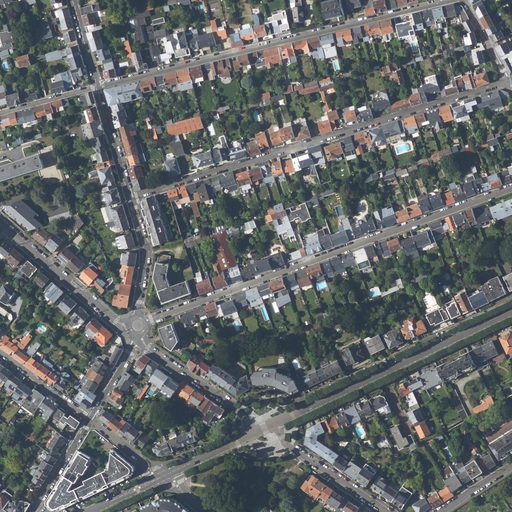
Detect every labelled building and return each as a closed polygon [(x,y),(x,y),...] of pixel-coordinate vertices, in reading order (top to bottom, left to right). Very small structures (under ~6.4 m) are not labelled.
[(51,0),(54,8),(64,6),(62,0),(51,0)] [(290,0),(291,5),(295,4),(295,9),(294,9),(295,23),(304,22),(303,8),(302,8),(301,0),(302,0),(290,0)] [(332,0),(321,3),(326,21),(345,16),(340,0),(332,0)] [(347,0),(349,8),(361,5),(359,0),(347,0)] [(375,13),(373,2),(366,4),(365,1),(364,0),(362,0),(366,15),(375,13)] [(373,2),(375,13),(387,10),(384,0),(372,0),(373,2)] [(384,0),(387,10),(396,8),(394,0),(384,0)] [(476,11),(485,6),(484,5),(487,4),(485,1),(474,6),(476,11)] [(82,8),(84,15),(93,13),(101,10),(99,4),(82,8)] [(454,4),(443,7),(445,16),(456,14),(460,13),(462,24),(463,23),(468,32),(475,30),(462,6),(460,5),(454,7),(454,4)] [(480,18),(488,14),(486,10),(485,6),(476,11),(480,18)] [(58,10),(61,20),(71,17),(69,7),(58,10)] [(436,23),(436,24),(446,21),(445,18),(445,16),(443,7),(433,9),(436,23)] [(423,12),(425,22),(426,26),(436,24),(436,23),(433,9),(423,12)] [(147,40),(156,38),(154,30),(152,22),(145,24),(144,17),(150,16),(148,10),(139,13),(133,14),(134,19),(136,19),(138,26),(136,27),(138,33),(134,34),(136,41),(146,38),(147,40)] [(283,12),(272,15),(272,16),(267,17),(269,23),(272,34),(278,33),(277,29),(279,29),(280,32),(287,31),(286,29),(290,28),(286,14),(283,14),(283,12)] [(84,15),(89,33),(98,30),(93,13),(84,15)] [(414,30),(414,31),(424,29),(420,13),(410,15),(412,23),(414,30)] [(486,30),(494,25),(493,22),(488,14),(480,18),(486,30)] [(499,20),(500,22),(511,17),(509,14),(499,20)] [(414,30),(412,23),(410,15),(394,18),(399,38),(410,36),(409,32),(414,30)] [(257,35),(258,38),(272,34),(269,23),(258,25),(255,16),(252,17),(257,35)] [(61,20),(63,30),(74,27),(71,17),(61,20)] [(383,35),(384,41),(391,39),(390,33),(394,32),(391,19),(385,21),(386,22),(380,23),(383,35)] [(381,35),(383,35),(380,23),(380,22),(369,25),(372,35),(377,33),(380,32),(381,35)] [(1,46),(3,51),(8,50),(14,48),(13,43),(17,41),(14,30),(10,32),(7,23),(4,24),(6,30),(0,31),(0,37),(2,37),(4,46),(1,46)] [(49,24),(46,24),(44,25),(46,33),(47,38),(54,36),(52,29),(51,30),(49,24)] [(494,25),(486,30),(489,35),(490,35),(491,36),(495,33),(496,34),(501,31),(502,31),(498,24),(494,25)] [(241,33),(243,41),(254,39),(254,43),(258,42),(258,38),(257,35),(254,35),(253,28),(247,29),(246,25),(239,27),(240,28),(241,33)] [(363,37),(364,42),(370,40),(369,38),(372,38),(372,35),(369,25),(360,27),(363,37)] [(353,39),(354,44),(359,43),(358,39),(363,37),(360,27),(351,29),(353,39)] [(195,50),(202,48),(198,33),(197,29),(185,33),(190,49),(195,48),(195,50)] [(340,45),(340,46),(345,45),(344,42),(353,39),(351,29),(333,33),(335,45),(336,44),(338,43),(338,46),(340,45)] [(64,33),(67,42),(77,39),(74,30),(64,33)] [(97,50),(104,48),(103,44),(99,30),(98,30),(89,33),(94,51),(97,50)] [(156,30),(154,30),(156,38),(156,40),(166,38),(164,30),(157,32),(156,30)] [(226,30),(225,30),(214,33),(214,35),(218,51),(222,51),(220,43),(219,44),(218,40),(227,38),(226,30)] [(490,37),(493,43),(501,39),(504,37),(501,31),(496,34),(495,33),(491,36),(490,37)] [(170,36),(176,58),(186,56),(186,54),(187,54),(186,50),(190,49),(185,33),(185,32),(170,36)] [(202,48),(214,45),(212,39),(211,35),(211,33),(202,35),(201,32),(198,33),(202,48)] [(462,35),(465,45),(469,44),(477,42),(474,32),(462,35)] [(47,38),(46,33),(32,37),(34,42),(47,38)] [(243,41),(241,33),(228,36),(232,48),(244,45),(243,41)] [(333,33),(320,36),(325,56),(326,59),(338,56),(335,45),(333,33)] [(307,40),(309,49),(310,51),(310,53),(320,51),(321,57),(325,56),(320,36),(307,40)] [(67,42),(68,47),(78,45),(77,39),(67,42)] [(503,44),(501,39),(493,43),(501,57),(511,51),(509,46),(505,48),(504,46),(505,46),(503,43),(503,44)] [(307,40),(292,43),(294,49),(295,54),(302,52),(304,58),(311,56),(310,53),(310,51),(309,49),(307,40)] [(124,42),(128,57),(131,57),(134,56),(133,54),(129,41),(124,42)] [(281,46),(284,58),(289,56),(291,63),(297,61),(295,54),(294,49),(292,43),(281,46)] [(154,55),(160,53),(157,44),(151,45),(154,55)] [(68,47),(60,50),(62,56),(68,54),(73,70),(85,66),(81,54),(80,54),(79,51),(80,51),(78,45),(68,47)] [(97,50),(100,61),(112,58),(109,46),(107,47),(104,48),(97,50)] [(265,58),(267,65),(268,68),(275,67),(274,63),(282,61),(278,47),(263,50),(265,58)] [(62,57),(62,56),(60,50),(46,53),(47,56),(48,61),(62,57)] [(263,50),(248,54),(251,65),(256,64),(257,67),(267,65),(265,58),(263,50)] [(473,52),(473,53),(474,58),(476,64),(485,62),(481,50),(473,52)] [(510,75),(511,74),(511,50),(511,51),(501,57),(510,75)] [(134,56),(135,62),(143,60),(141,52),(133,54),(134,56)] [(18,57),(21,67),(35,63),(32,53),(18,57)] [(233,61),(236,71),(247,68),(247,69),(252,68),(251,65),(248,54),(239,56),(240,60),(233,61)] [(206,64),(207,69),(208,72),(208,75),(209,76),(210,80),(213,79),(212,77),(215,77),(214,75),(219,73),(220,76),(222,77),(225,76),(227,77),(229,77),(230,75),(229,71),(231,70),(229,59),(206,64)] [(143,60),(135,62),(136,65),(138,71),(149,69),(147,63),(144,64),(143,60)] [(103,64),(107,79),(117,76),(115,69),(113,70),(111,62),(103,64)] [(189,69),(192,79),(208,75),(208,72),(207,69),(206,64),(189,69)] [(397,64),(383,67),(384,71),(381,72),(382,76),(393,73),(393,75),(395,76),(397,84),(405,82),(400,67),(398,68),(397,64)] [(73,70),(72,70),(69,71),(71,75),(72,81),(75,80),(76,82),(83,80),(82,76),(87,74),(85,66),(73,70)] [(188,85),(189,89),(194,88),(192,79),(189,69),(176,72),(181,87),(188,85)] [(63,80),(64,84),(66,91),(68,90),(68,87),(74,86),(72,81),(71,75),(68,76),(69,71),(61,73),(63,80)] [(176,72),(164,75),(167,88),(173,87),(174,91),(181,89),(181,87),(176,72)] [(486,72),(473,76),(476,86),(489,82),(486,72)] [(463,77),(467,89),(476,86),(473,76),(472,74),(463,77)] [(156,86),(157,90),(162,89),(162,90),(167,88),(164,75),(154,77),(156,86)] [(462,76),(455,78),(455,80),(459,91),(461,90),(461,91),(466,89),(462,76)] [(42,78),(46,96),(50,95),(45,77),(42,78)] [(140,81),(143,93),(153,90),(152,87),(155,86),(153,78),(140,81)] [(424,91),(426,96),(440,91),(439,88),(437,81),(430,83),(428,78),(421,80),(423,87),(424,91)] [(52,83),(55,94),(66,91),(64,84),(63,80),(52,83)] [(334,120),(339,119),(337,113),(336,110),(332,112),(331,109),(329,110),(323,90),(329,88),(330,93),(336,91),(332,80),(331,81),(318,84),(320,89),(324,103),(326,110),(327,115),(328,119),(329,121),(332,131),(337,129),(334,120)] [(440,91),(442,97),(459,92),(459,91),(455,80),(452,81),(454,87),(445,90),(444,87),(442,88),(442,87),(439,88),(440,91)] [(140,81),(122,86),(127,102),(144,98),(143,93),(140,81)] [(287,85),(289,92),(296,90),(300,89),(304,88),(302,84),(295,86),(296,87),(293,88),(292,84),(287,85)] [(311,91),(320,89),(318,84),(310,86),(304,88),(300,89),(301,93),(305,92),(306,93),(308,92),(309,93),(312,93),(311,91)] [(105,90),(110,106),(113,105),(127,102),(122,86),(105,90)] [(423,87),(418,89),(419,93),(422,103),(427,101),(426,96),(424,91),(423,87)] [(410,98),(412,106),(422,103),(419,93),(418,89),(417,88),(412,89),(413,94),(409,96),(410,98)] [(369,104),(372,113),(375,112),(376,112),(376,111),(382,109),(382,108),(391,105),(391,104),(386,89),(379,91),(381,98),(368,102),(369,104)] [(19,92),(22,103),(38,98),(36,92),(31,94),(30,90),(22,92),(22,90),(19,90),(19,92)] [(0,104),(9,103),(7,95),(6,91),(0,93),(0,104)] [(498,91),(493,92),(494,95),(489,96),(488,94),(481,96),(485,107),(490,105),(491,110),(503,107),(498,91)] [(19,92),(7,95),(9,103),(10,106),(22,103),(19,92)] [(80,95),(84,106),(96,103),(92,92),(80,95)] [(259,95),(260,100),(265,99),(270,97),(271,97),(270,92),(259,95)] [(271,102),(284,99),(283,94),(271,97),(270,97),(271,102)] [(465,104),(468,112),(485,107),(481,96),(464,101),(465,104)] [(62,100),(64,107),(70,105),(68,98),(62,100)] [(412,106),(410,98),(400,101),(401,102),(396,104),(398,110),(412,106)] [(47,114),(49,120),(53,119),(52,113),(65,109),(64,107),(62,100),(45,104),(47,114)] [(401,102),(400,101),(391,104),(391,105),(393,112),(398,110),(396,104),(401,102)] [(127,102),(113,105),(113,108),(114,113),(115,113),(126,110),(129,109),(127,102)] [(37,118),(38,122),(43,121),(42,115),(47,114),(45,104),(34,107),(37,118)] [(358,119),(359,122),(373,118),(372,113),(369,104),(355,109),(358,119)] [(460,117),(461,121),(470,118),(468,112),(465,104),(452,108),(455,117),(456,119),(460,117)] [(438,109),(442,121),(455,117),(452,108),(451,105),(438,109)] [(88,109),(91,119),(91,122),(101,119),(97,106),(88,109)] [(344,117),(345,123),(358,119),(355,109),(354,106),(342,110),(342,112),(344,117)] [(29,122),(30,123),(31,126),(38,124),(38,122),(37,118),(34,107),(16,112),(18,119),(18,122),(19,123),(19,125),(29,122)] [(436,126),(438,130),(445,128),(442,121),(438,109),(426,112),(429,120),(430,122),(430,123),(431,127),(436,126)] [(116,116),(117,120),(128,117),(126,110),(115,113),(116,116)] [(0,116),(0,119),(2,127),(12,124),(12,125),(19,123),(18,122),(18,119),(16,112),(0,116)] [(422,127),(422,126),(421,123),(429,120),(426,112),(414,116),(417,125),(418,128),(422,127)] [(120,127),(128,124),(127,121),(131,120),(130,116),(128,117),(117,120),(114,121),(116,128),(120,127)] [(179,134),(190,131),(199,128),(204,127),(201,116),(177,122),(167,125),(176,156),(185,154),(179,134)] [(408,127),(417,125),(414,116),(405,119),(408,127)] [(83,124),(88,139),(89,139),(105,134),(101,119),(91,122),(83,124)] [(332,131),(329,121),(328,119),(322,120),(318,122),(321,134),(332,131)] [(390,123),(382,126),(383,128),(385,136),(388,143),(388,144),(401,140),(399,133),(406,131),(402,120),(393,122),(394,124),(390,125),(390,123)] [(297,141),(311,137),(309,134),(309,131),(306,121),(300,123),(299,124),(297,125),(296,124),(292,126),(295,134),(296,137),(297,141)] [(120,127),(123,139),(134,136),(137,135),(136,130),(132,131),(130,124),(128,124),(120,127)] [(283,141),(280,130),(280,129),(279,126),(269,129),(274,144),(283,142),(283,141)] [(280,130),(283,141),(296,137),(295,134),(292,126),(280,129),(280,130)] [(373,143),(374,146),(378,145),(378,146),(388,143),(385,136),(383,128),(379,130),(374,132),(373,128),(369,130),(373,143)] [(354,135),(356,141),(356,144),(354,145),(355,149),(357,155),(363,153),(361,144),(367,142),(368,145),(373,143),(369,130),(354,135)] [(258,144),(260,149),(269,146),(265,132),(262,133),(263,136),(257,138),(257,140),(258,144)] [(95,142),(98,153),(106,150),(105,145),(108,144),(105,134),(89,139),(90,144),(95,142)] [(217,149),(211,151),(214,163),(227,159),(225,156),(230,154),(229,150),(225,135),(220,136),(224,149),(217,151),(217,149)] [(15,143),(16,145),(24,143),(22,136),(15,138),(17,142),(15,143)] [(137,144),(134,136),(123,139),(126,148),(137,144)] [(344,138),(339,139),(340,143),(341,144),(345,142),(346,146),(342,147),(343,152),(345,157),(352,155),(351,150),(355,149),(354,145),(353,142),(351,136),(344,138)] [(488,141),(491,151),(495,150),(494,145),(500,143),(498,137),(495,138),(488,141)] [(230,154),(232,161),(249,156),(246,147),(245,144),(244,140),(237,142),(239,147),(229,150),(230,154)] [(324,155),(326,162),(329,161),(329,160),(337,157),(336,154),(343,152),(342,147),(341,144),(340,143),(321,149),(324,155)] [(126,148),(129,157),(138,154),(143,152),(141,149),(138,150),(137,144),(126,148)] [(260,149),(258,144),(246,147),(249,156),(261,152),(260,149)] [(0,167),(0,181),(38,170),(44,187),(66,180),(55,145),(39,150),(40,155),(0,167)] [(310,152),(313,164),(314,163),(313,159),(324,155),(321,149),(320,145),(309,148),(310,152)] [(465,149),(467,154),(474,152),(472,146),(465,149)] [(440,153),(441,157),(453,153),(451,148),(439,151),(440,153)] [(99,162),(106,160),(109,159),(109,158),(106,150),(98,153),(91,155),(93,161),(98,159),(99,162)] [(195,166),(198,168),(214,163),(211,151),(200,154),(197,152),(194,153),(192,156),(195,166)] [(298,155),(298,157),(301,165),(301,168),(313,164),(310,152),(298,155)] [(129,157),(131,166),(140,163),(141,163),(138,154),(129,157)] [(175,159),(172,157),(168,158),(167,161),(165,162),(168,173),(169,176),(173,175),(173,176),(182,173),(177,158),(175,159)] [(292,159),(294,162),(297,161),(299,166),(301,165),(298,157),(292,159)] [(110,166),(115,164),(113,158),(109,159),(106,160),(106,162),(96,165),(98,170),(105,167),(110,166)] [(292,159),(281,162),(284,172),(290,171),(290,172),(296,170),(294,162),(292,159)] [(268,161),(259,163),(261,167),(263,175),(264,177),(266,183),(276,180),(275,177),(273,171),(266,173),(265,168),(269,166),(268,161)] [(276,165),(271,167),(273,171),(275,177),(280,175),(281,177),(285,176),(284,172),(281,162),(281,161),(275,163),(276,165)] [(128,167),(132,180),(144,176),(140,163),(131,166),(128,167)] [(100,175),(103,184),(108,182),(109,186),(114,184),(116,184),(114,180),(115,180),(110,166),(105,167),(98,170),(89,173),(91,178),(100,175)] [(249,171),(252,181),(264,177),(263,175),(261,167),(249,171)] [(511,180),(511,176),(509,169),(499,173),(503,184),(511,180)] [(219,176),(222,187),(227,185),(227,186),(229,186),(231,191),(239,189),(234,171),(219,176)] [(243,172),(248,189),(252,187),(251,183),(253,183),(252,181),(249,171),(243,172)] [(242,194),(249,192),(248,189),(243,172),(236,174),(242,194)] [(364,176),(366,182),(381,177),(383,176),(382,174),(382,172),(378,173),(377,172),(364,176)] [(476,172),(473,173),(474,175),(480,192),(490,189),(492,188),(490,182),(488,183),(486,177),(479,179),(476,172)] [(161,176),(163,182),(170,180),(169,176),(168,173),(161,176)] [(381,177),(383,181),(395,176),(394,173),(383,176),(381,177)] [(490,182),(492,188),(503,184),(499,173),(488,177),(490,182)] [(480,192),(474,175),(466,178),(467,184),(464,185),(465,187),(468,197),(480,192)] [(132,180),(136,191),(148,187),(145,176),(144,176),(132,180)] [(212,178),(215,187),(220,185),(221,188),(223,188),(222,187),(219,176),(212,178)] [(211,193),(214,192),(212,188),(215,188),(215,187),(212,178),(204,180),(206,184),(210,199),(211,201),(213,200),(211,193)] [(468,197),(465,187),(464,185),(464,184),(456,187),(455,182),(449,184),(452,191),(455,201),(468,197)] [(196,183),(186,186),(188,192),(191,191),(192,195),(194,196),(195,199),(194,200),(191,201),(191,203),(196,218),(201,217),(197,202),(202,200),(200,193),(198,186),(196,183)] [(104,191),(109,206),(111,205),(122,202),(120,198),(121,197),(120,192),(119,192),(118,188),(117,188),(116,184),(114,184),(109,186),(102,188),(103,192),(104,191)] [(206,184),(198,186),(200,193),(202,200),(202,201),(210,199),(206,184)] [(187,204),(191,203),(191,201),(189,196),(188,192),(186,186),(177,188),(182,204),(186,203),(187,204)] [(169,191),(173,207),(182,204),(177,188),(169,191)] [(441,195),(444,205),(455,201),(452,191),(441,195)] [(305,197),(306,202),(317,199),(322,197),(321,192),(305,197)] [(430,202),(432,210),(436,209),(444,205),(441,195),(440,193),(433,195),(432,192),(427,194),(427,195),(430,202)] [(142,202),(155,246),(169,242),(167,233),(164,222),(163,223),(160,212),(161,212),(158,201),(157,201),(155,195),(144,199),(142,202)] [(258,200),(263,217),(266,216),(271,215),(276,213),(273,206),(270,195),(258,200)] [(419,202),(423,213),(432,210),(430,202),(427,195),(417,198),(419,202)] [(494,218),(495,220),(511,213),(511,198),(490,207),(494,218)] [(22,199),(2,206),(26,227),(31,232),(45,228),(33,217),(40,215),(22,199)] [(122,202),(111,205),(112,208),(106,209),(110,221),(111,221),(127,216),(122,202)] [(423,213),(419,202),(406,207),(407,208),(410,218),(423,213)] [(273,206),(276,213),(285,210),(284,206),(283,203),(273,206)] [(290,208),(285,210),(289,222),(295,220),(294,219),(299,218),(302,222),(308,220),(307,219),(311,218),(305,203),(299,205),(301,208),(291,212),(290,208)] [(375,213),(380,229),(398,222),(395,213),(393,207),(388,209),(387,208),(375,213)] [(480,210),(474,212),(478,223),(478,224),(479,227),(486,224),(485,221),(494,218),(490,207),(483,210),(481,211),(480,210)] [(395,213),(398,222),(410,218),(407,208),(395,213)] [(465,211),(471,226),(478,223),(474,212),(472,208),(465,211)] [(271,215),(272,218),(278,234),(287,230),(289,236),(294,234),(289,222),(285,210),(276,213),(271,215)] [(453,215),(457,227),(465,224),(467,223),(468,228),(471,227),(471,226),(465,211),(453,215)] [(70,212),(49,218),(50,223),(72,217),(70,212)] [(67,220),(78,230),(84,223),(79,215),(77,216),(72,217),(68,218),(67,220)] [(356,238),(370,233),(369,231),(373,230),(376,228),(372,217),(368,218),(367,217),(364,215),(362,219),(357,220),(358,222),(351,224),(356,238)] [(445,232),(457,228),(457,227),(453,215),(441,220),(445,232)] [(127,216),(111,221),(113,226),(117,225),(119,232),(130,228),(127,216)] [(243,230),(244,232),(247,231),(246,228),(256,225),(254,220),(241,224),(243,230)] [(431,229),(431,230),(432,230),(434,236),(445,232),(441,220),(429,224),(431,229)] [(235,233),(243,230),(241,224),(237,226),(233,227),(235,233)] [(330,235),(334,245),(356,238),(351,224),(346,226),(347,229),(330,235)] [(468,234),(465,224),(457,227),(457,228),(460,237),(468,234)] [(233,227),(228,229),(225,230),(227,236),(235,233),(233,227)] [(34,235),(45,245),(53,235),(45,228),(39,230),(34,235)] [(417,235),(412,237),(416,248),(422,246),(428,244),(428,245),(433,244),(434,248),(437,246),(431,230),(431,229),(416,234),(417,235)] [(230,273),(233,282),(243,279),(239,268),(227,238),(227,236),(225,230),(220,232),(209,235),(211,239),(220,262),(222,270),(233,266),(235,271),(230,273)] [(45,245),(53,252),(63,241),(55,233),(53,235),(45,245)] [(125,246),(126,248),(135,245),(132,233),(116,238),(119,248),(125,246)] [(197,244),(211,239),(209,235),(202,238),(195,240),(197,244)] [(306,239),(311,254),(323,250),(320,242),(318,238),(317,235),(306,239)] [(416,248),(412,237),(400,241),(406,257),(413,254),(414,258),(419,256),(416,248)] [(398,238),(387,242),(391,251),(391,252),(395,251),(394,247),(400,245),(398,238)] [(327,240),(320,242),(323,250),(333,246),(330,239),(327,240)] [(184,244),(186,248),(197,245),(197,244),(195,240),(193,241),(184,244)] [(373,245),(377,256),(391,251),(387,242),(387,240),(373,245)] [(0,248),(0,251),(6,257),(14,248),(7,241),(0,248)] [(368,257),(368,258),(370,258),(373,256),(375,261),(378,260),(377,256),(373,245),(364,248),(368,257)] [(58,256),(67,265),(76,255),(66,247),(58,256)] [(6,257),(16,266),(24,257),(14,248),(6,257)] [(359,260),(368,257),(364,248),(356,251),(359,260)] [(466,253),(469,261),(482,256),(479,248),(466,253)] [(292,261),(302,257),(300,251),(300,250),(289,254),(292,261)] [(269,259),(272,268),(288,262),(284,251),(268,257),(269,259)] [(124,264),(135,266),(138,253),(129,252),(128,254),(122,253),(120,264),(124,264)] [(341,256),(345,267),(357,263),(353,252),(341,256)] [(154,277),(163,302),(192,292),(189,286),(192,285),(190,279),(194,278),(190,264),(168,272),(171,256),(159,253),(154,277)] [(67,265),(77,273),(78,272),(80,274),(80,273),(87,265),(76,255),(67,265)] [(341,256),(332,260),(337,274),(346,271),(345,267),(341,256)] [(258,261),(257,260),(255,261),(255,262),(259,273),(272,268),(269,259),(262,261),(262,260),(261,260),(258,261)] [(333,271),(329,260),(320,264),(322,271),(323,274),(324,275),(327,273),(329,277),(334,275),(333,271)] [(25,273),(30,277),(38,269),(28,261),(19,272),(23,275),(25,273)] [(81,276),(90,284),(97,276),(99,274),(95,271),(98,268),(90,262),(87,265),(80,273),(82,274),(81,276)] [(222,270),(220,262),(213,265),(214,269),(216,269),(217,273),(219,272),(220,275),(218,276),(213,278),(217,288),(228,284),(224,274),(222,270)] [(251,274),(254,272),(255,274),(259,273),(255,262),(251,264),(251,262),(247,263),(248,265),(239,268),(243,279),(252,276),(251,274)] [(121,276),(133,279),(135,266),(124,264),(121,276)] [(307,269),(310,279),(323,274),(322,271),(320,264),(307,269)] [(300,282),(301,286),(311,283),(310,279),(307,269),(296,272),(297,274),(300,282)] [(35,279),(43,287),(50,279),(41,272),(35,279)] [(432,276),(434,281),(443,277),(441,272),(432,276)] [(283,277),(286,288),(298,284),(297,283),(294,275),(294,273),(283,277)] [(194,278),(199,295),(214,289),(208,274),(201,276),(201,275),(194,278)] [(414,279),(415,283),(427,278),(425,274),(414,279)] [(94,286),(102,293),(109,286),(97,276),(90,284),(93,287),(94,286)] [(273,292),(273,293),(280,290),(282,296),(275,299),(278,308),(291,301),(286,288),(283,277),(269,282),(273,292)] [(484,290),(489,301),(506,293),(498,277),(487,282),(488,283),(482,287),(484,290)] [(388,290),(390,294),(395,291),(403,288),(400,279),(395,281),(397,286),(388,290)] [(47,295),(55,302),(64,292),(53,282),(46,290),(48,291),(44,296),(45,297),(47,295)] [(258,287),(261,297),(273,292),(269,282),(258,287)] [(113,304),(127,307),(131,288),(131,285),(122,283),(119,296),(115,295),(113,304)] [(0,289),(0,299),(6,304),(15,293),(4,284),(0,289)] [(246,291),(249,301),(261,297),(258,287),(246,291)] [(468,295),(475,309),(489,302),(489,301),(484,290),(479,293),(478,291),(468,295)] [(233,299),(236,308),(250,303),(249,301),(246,291),(232,296),(233,299)] [(455,296),(464,314),(475,309),(468,295),(466,291),(455,296)] [(59,306),(68,314),(77,304),(68,295),(59,306)] [(369,307),(370,308),(388,300),(386,295),(367,303),(368,306),(369,307)] [(219,313),(220,316),(237,310),(236,308),(233,299),(216,306),(219,313)] [(445,304),(452,318),(461,314),(454,300),(445,304)] [(208,314),(209,317),(219,313),(216,306),(215,302),(205,306),(208,314)] [(355,312),(366,307),(368,306),(367,303),(358,306),(353,308),(355,312)] [(196,314),(197,318),(207,315),(208,317),(208,318),(210,318),(209,317),(208,314),(205,306),(194,310),(196,314)] [(429,319),(432,327),(450,319),(444,306),(439,308),(426,314),(426,315),(425,315),(427,320),(429,319)] [(76,323),(80,326),(89,316),(84,311),(85,310),(81,307),(72,317),(77,322),(76,323)] [(186,313),(190,325),(198,322),(198,321),(198,320),(197,318),(196,314),(194,310),(186,313)] [(178,316),(181,324),(183,329),(190,326),(190,325),(186,313),(178,316)] [(409,320),(417,336),(428,331),(423,320),(417,322),(415,317),(409,320)] [(91,335),(93,338),(96,335),(97,334),(103,327),(94,318),(87,326),(90,328),(86,333),(90,336),(91,335)] [(401,326),(408,340),(417,336),(409,320),(405,322),(406,324),(401,326)] [(167,346),(181,356),(184,350),(190,354),(195,346),(186,339),(185,333),(181,335),(179,328),(175,330),(173,323),(160,327),(167,346)] [(383,332),(391,348),(404,342),(399,331),(400,330),(398,325),(391,328),(391,327),(388,329),(388,330),(383,332)] [(96,335),(105,343),(112,335),(103,327),(97,334),(96,335)] [(500,337),(507,354),(511,351),(511,332),(500,337)] [(17,346),(11,342),(9,340),(10,338),(6,335),(0,343),(0,346),(13,356),(24,341),(22,339),(20,342),(17,346)] [(365,341),(371,354),(385,347),(379,335),(365,341)] [(27,366),(36,353),(42,345),(38,342),(27,352),(23,350),(32,338),(30,337),(28,336),(27,337),(24,341),(13,356),(27,366)] [(109,365),(114,368),(124,350),(122,340),(118,347),(117,346),(111,358),(104,353),(100,359),(109,365)] [(353,365),(361,361),(360,361),(364,359),(363,357),(365,357),(360,346),(362,345),(359,340),(355,342),(356,344),(341,351),(340,350),(338,350),(340,355),(342,354),(347,365),(352,363),(353,365)] [(480,347),(486,359),(498,353),(492,341),(480,347)] [(470,352),(476,364),(477,366),(479,371),(484,368),(484,366),(489,364),(486,359),(480,347),(470,352)] [(444,381),(447,388),(449,387),(447,381),(477,366),(476,364),(470,352),(437,367),(438,367),(444,381)] [(42,357),(36,353),(27,366),(36,372),(45,359),(47,356),(44,354),(42,357)] [(186,365),(195,372),(203,360),(194,354),(186,365)] [(135,371),(140,374),(143,371),(145,367),(150,359),(145,355),(140,356),(136,364),(139,366),(135,371)] [(106,369),(109,365),(100,359),(94,356),(88,366),(91,368),(104,376),(108,370),(106,369)] [(205,357),(203,360),(211,367),(214,363),(205,357)] [(36,372),(44,379),(53,367),(54,365),(45,359),(36,372)] [(145,367),(143,371),(147,374),(152,377),(156,372),(158,369),(160,365),(150,359),(145,367)] [(207,373),(211,367),(203,360),(195,372),(204,378),(207,373)] [(330,365),(334,374),(342,370),(338,361),(330,365)] [(207,373),(238,395),(240,393),(250,388),(247,375),(240,379),(237,378),(214,362),(214,363),(211,367),(207,373)] [(323,368),(327,377),(334,374),(330,365),(323,368)] [(295,393),(300,390),(292,373),(289,366),(284,368),(259,367),(252,375),(254,386),(263,385),(270,385),(277,387),(284,391),(290,395),(295,393)] [(62,374),(53,367),(44,379),(54,386),(55,385),(62,375),(62,374)] [(444,381),(438,367),(420,376),(424,385),(427,389),(444,381)] [(90,378),(97,383),(99,379),(102,381),(104,376),(91,368),(86,375),(90,378)] [(316,371),(321,381),(327,377),(323,368),(316,371)] [(149,381),(161,388),(169,376),(158,369),(156,372),(152,377),(149,381)] [(62,375),(55,385),(63,391),(64,390),(66,390),(72,383),(68,380),(71,375),(65,371),(62,374),(62,375)] [(132,382),(134,383),(137,380),(133,377),(133,376),(126,371),(123,377),(132,382)] [(303,378),(307,387),(314,384),(309,375),(308,371),(301,374),(303,378)] [(309,375),(314,384),(321,381),(316,371),(309,375)] [(300,390),(307,387),(303,378),(301,374),(300,372),(295,374),(295,372),(292,373),(300,390)] [(5,384),(11,388),(15,391),(16,389),(22,381),(12,374),(5,384)] [(160,390),(171,397),(176,391),(180,384),(169,376),(161,388),(160,390)] [(408,382),(412,391),(424,385),(420,376),(408,382)] [(22,381),(16,389),(20,392),(25,385),(30,388),(34,383),(25,377),(22,381)] [(116,388),(125,393),(132,382),(123,377),(116,388)] [(85,386),(94,392),(97,388),(96,388),(98,384),(97,383),(90,378),(85,386)] [(176,391),(187,399),(194,389),(182,381),(180,384),(176,391)] [(410,406),(412,411),(419,408),(420,408),(412,391),(408,382),(408,381),(401,384),(399,390),(402,397),(409,393),(415,404),(410,406)] [(136,400),(138,401),(149,385),(147,384),(136,400)] [(90,408),(97,395),(94,392),(85,386),(75,399),(88,408),(90,408)] [(40,406),(46,397),(34,388),(30,394),(34,396),(30,401),(26,398),(22,404),(35,413),(40,406)] [(119,403),(121,404),(127,394),(125,393),(116,388),(110,398),(119,403)] [(194,406),(197,408),(198,407),(205,396),(194,389),(187,399),(185,402),(192,407),(193,407),(194,406)] [(449,392),(464,422),(467,420),(469,418),(455,389),(449,392)] [(478,407),(480,412),(495,404),(491,396),(486,399),(487,402),(479,406),(471,390),(465,393),(473,409),(478,407)] [(43,416),(48,420),(51,416),(57,407),(59,404),(47,395),(46,397),(40,406),(46,411),(43,416)] [(374,411),(384,407),(385,408),(387,412),(391,410),(384,396),(381,395),(369,400),(374,411)] [(198,407),(207,413),(214,403),(205,396),(198,407)] [(108,402),(117,407),(119,403),(110,398),(108,402)] [(358,406),(363,416),(374,411),(369,400),(364,403),(363,402),(359,404),(359,405),(358,406)] [(205,422),(207,423),(208,423),(210,421),(217,412),(221,415),(224,410),(214,403),(207,413),(204,418),(205,419),(205,421),(205,422)] [(35,413),(22,404),(22,405),(34,414),(35,413)] [(144,410),(153,415),(156,412),(147,406),(144,410)] [(345,411),(351,424),(361,419),(355,406),(345,411)] [(57,407),(51,416),(59,422),(65,413),(67,412),(61,408),(60,409),(58,408),(57,407)] [(98,417),(108,425),(114,417),(104,408),(98,417)] [(424,418),(419,408),(412,411),(409,413),(414,423),(424,418)] [(65,413),(79,424),(82,419),(69,409),(67,412),(65,413)] [(341,426),(343,429),(352,424),(351,424),(345,411),(336,415),(341,426)] [(0,418),(2,420),(7,424),(9,423),(11,419),(8,417),(5,416),(1,414),(0,415),(0,418)] [(321,422),(324,428),(327,427),(330,432),(334,431),(334,429),(341,426),(336,415),(321,422)] [(108,425),(118,433),(124,425),(127,422),(123,419),(120,422),(114,417),(108,425)] [(125,435),(132,426),(132,425),(133,424),(130,422),(132,419),(130,418),(127,422),(124,425),(118,433),(123,437),(125,435)] [(414,423),(416,427),(426,423),(424,418),(414,423)] [(339,456),(339,455),(317,440),(318,434),(325,431),(324,428),(321,422),(307,428),(305,444),(333,463),(339,456)] [(125,435),(133,441),(140,432),(141,430),(142,430),(134,423),(133,424),(132,425),(132,426),(125,435)] [(431,434),(426,423),(416,427),(421,438),(431,434)] [(200,438),(196,429),(194,425),(192,427),(191,429),(191,431),(188,433),(192,442),(200,438)] [(511,428),(489,443),(499,458),(511,450),(511,428)] [(58,432),(56,430),(53,435),(55,435),(48,445),(53,448),(50,453),(58,459),(61,454),(58,452),(67,438),(58,432)] [(138,443),(143,447),(150,437),(141,430),(140,432),(133,441),(137,444),(138,443)] [(182,445),(182,446),(192,442),(188,433),(187,432),(178,436),(182,445)] [(176,433),(169,436),(171,439),(167,441),(172,452),(177,449),(176,448),(182,445),(178,436),(176,433)] [(408,439),(413,449),(417,447),(412,437),(408,439)] [(466,440),(471,447),(474,451),(477,449),(470,437),(466,440)] [(172,452),(167,441),(154,447),(153,450),(154,452),(156,452),(157,452),(158,455),(163,456),(172,452)] [(50,453),(45,449),(40,457),(44,459),(40,465),(41,466),(49,472),(58,459),(50,453)] [(106,470),(103,472),(85,481),(86,484),(72,491),(70,490),(74,482),(76,483),(80,476),(79,475),(81,472),(84,474),(90,466),(87,464),(91,458),(79,450),(76,454),(73,459),(73,461),(72,464),(70,463),(66,470),(67,471),(65,475),(62,480),(61,479),(57,486),(58,487),(56,489),(54,490),(48,500),(47,502),(47,504),(50,508),(53,511),(55,511),(58,511),(110,486),(131,476),(131,475),(134,471),(135,470),(135,466),(133,464),(114,449),(114,450),(112,452),(111,458),(113,458),(113,461),(110,462),(111,462),(110,469),(107,469),(106,470)] [(339,455),(339,456),(346,460),(348,457),(341,452),(339,455)] [(482,457),(489,468),(496,464),(490,454),(487,456),(485,454),(482,456),(482,457)] [(349,463),(346,460),(339,456),(333,463),(344,470),(349,463)] [(478,461),(481,466),(486,473),(490,470),(489,468),(482,457),(482,456),(481,456),(479,457),(481,459),(478,461)] [(356,479),(365,466),(353,457),(349,463),(344,470),(356,479)] [(468,464),(464,466),(472,478),(483,472),(474,458),(467,462),(468,464)] [(459,474),(465,483),(472,478),(464,466),(461,461),(457,463),(460,468),(461,467),(464,471),(459,474)] [(356,479),(367,486),(377,470),(367,463),(365,466),(356,479)] [(49,472),(41,466),(40,468),(35,466),(31,471),(32,472),(30,474),(34,477),(33,479),(38,483),(41,486),(49,472)] [(448,486),(452,492),(458,488),(458,487),(462,485),(455,474),(444,481),(448,486)] [(304,501),(311,506),(319,494),(326,484),(319,479),(314,475),(313,476),(312,475),(310,475),(302,487),(309,492),(308,495),(311,497),(314,494),(317,496),(314,500),(312,500),(307,497),(304,501)] [(371,487),(383,495),(389,486),(384,482),(386,479),(380,475),(371,487)] [(326,484),(319,494),(328,500),(334,490),(326,484)] [(383,495),(392,501),(398,492),(389,486),(383,495)] [(392,501),(402,508),(408,499),(413,493),(402,486),(398,492),(392,501)] [(448,486),(437,493),(443,502),(454,495),(452,492),(448,486)] [(340,504),(345,507),(350,500),(334,490),(328,500),(327,501),(337,508),(340,504)] [(0,505),(4,508),(11,499),(1,492),(0,493),(0,505)] [(428,498),(434,507),(443,502),(437,493),(437,492),(428,498)] [(4,508),(8,511),(25,511),(31,503),(28,501),(25,501),(25,500),(15,499),(15,498),(13,496),(11,499),(4,508)] [(413,505),(417,511),(422,511),(431,507),(425,497),(413,505)] [(141,507),(143,511),(191,511),(181,503),(176,500),(172,498),(168,498),(164,498),(160,498),(156,500),(141,507)] [(356,511),(360,507),(350,500),(345,507),(344,508),(349,511),(356,511)]
